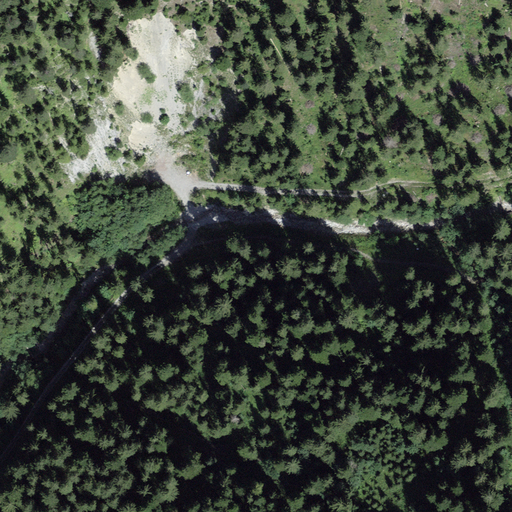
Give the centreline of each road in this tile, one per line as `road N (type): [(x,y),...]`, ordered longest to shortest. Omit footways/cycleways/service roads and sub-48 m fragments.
road 1 (track): [(192,247),(189,203),(206,187),(332,195),(480,183),(511,171)]
road 2 (track): [(0,457),(70,354),(124,295),(192,247)]
